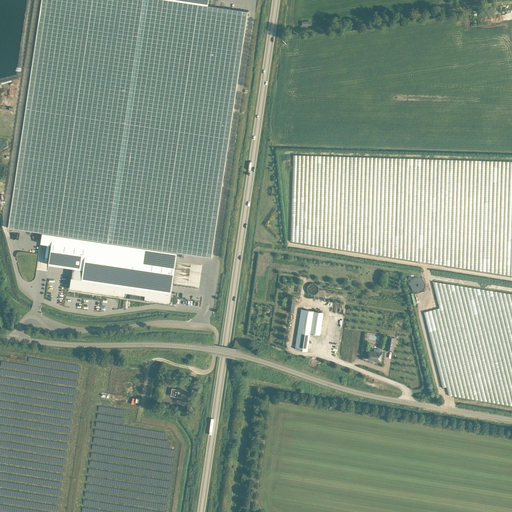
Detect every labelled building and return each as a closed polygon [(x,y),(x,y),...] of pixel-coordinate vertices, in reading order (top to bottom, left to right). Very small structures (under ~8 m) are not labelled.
[(41,0),(8,227),(42,232),(40,243),(51,244),(48,264),(73,268),(71,277),(69,288),(170,303),(172,292),(171,292),(172,284),(176,261),(177,252),(211,257),(248,11),(208,5),(208,0),(41,0)] [(416,293),(418,293),(421,292),(423,291),(424,289),(425,287),(425,285),(425,282),(423,280),(421,279),(419,278),(417,278),(414,279),(412,281),(411,283),(411,285),(411,288),(412,290),(414,292),(416,293)] [(511,293),(432,281),(438,308),(424,311),(429,338),(434,338),(430,337),(437,333),(439,320),(442,319),(442,316),(443,316),(442,314),(445,314),(445,312),(448,311),(449,309),(448,307),(451,308),(450,300),(464,292),(511,300),(511,293)] [(307,292),(309,294),(310,295),(312,295),(314,295),(316,294),(317,293),(318,291),(318,289),(318,287),(316,285),(315,284),(313,284),(311,284),(309,284),(308,285),(307,287),(306,289),(307,290),(307,292)] [(295,348),(307,350),(310,333),(320,334),(324,312),(301,309),(295,348)] [(388,336),(387,344),(394,345),(395,338),(396,338),(393,337),(391,337),(391,336),(389,336),(389,337),(388,336)] [(373,352),(368,352),(367,360),(373,361),(373,362),(381,363),(382,352),(379,352),(380,350),(374,349),(373,352)] [(438,368),(442,387),(446,386),(448,395),(451,394),(449,386),(446,373),(443,373),(442,372),(440,372),(439,368),(438,368)] [(172,388),(171,396),(181,397),(183,390),(172,388)]
